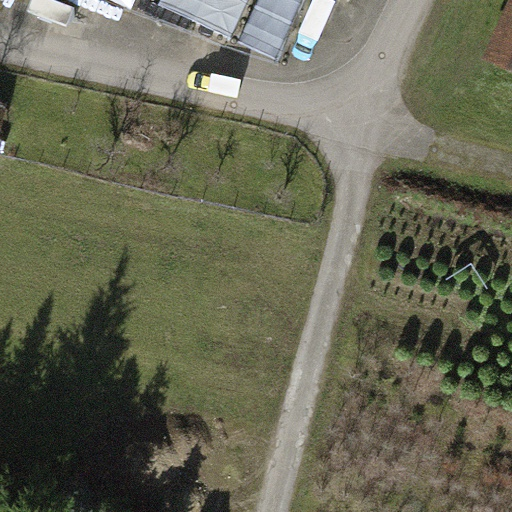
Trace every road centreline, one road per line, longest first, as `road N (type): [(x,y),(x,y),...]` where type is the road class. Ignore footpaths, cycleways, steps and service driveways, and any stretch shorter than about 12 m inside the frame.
road 1 (residential): [(0,37),(356,114)]
road 2 (residential): [(413,0),(356,114)]
